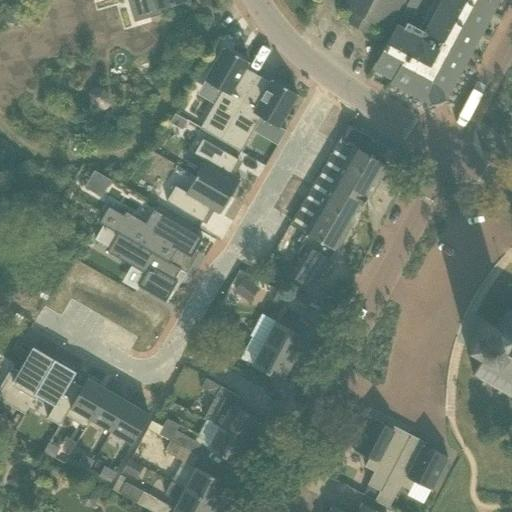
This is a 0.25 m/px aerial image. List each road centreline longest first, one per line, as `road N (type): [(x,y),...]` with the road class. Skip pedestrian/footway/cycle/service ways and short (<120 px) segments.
road 1 (residential): [(173,347),(335,81)]
road 2 (tertiary): [(307,419),(447,152)]
road 3 (residential): [(307,419),(173,347)]
road 4 (residential): [(45,318),(134,370),(158,366),(173,347)]
road 5 (residential): [(447,152),(511,19)]
road 6 (tertiary): [(447,152),(335,81)]
